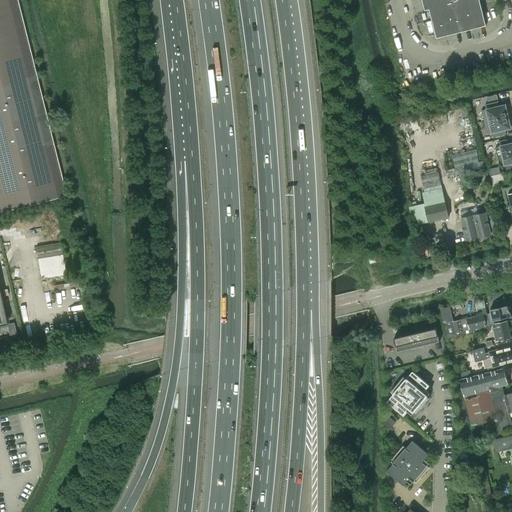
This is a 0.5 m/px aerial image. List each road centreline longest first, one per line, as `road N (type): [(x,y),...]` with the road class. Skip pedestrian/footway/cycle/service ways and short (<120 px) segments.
road 1 (motorway): [(207,0),(230,277),(216,511)]
road 2 (motorway): [(261,511),(271,268),(248,0)]
road 3 (motorway): [(190,159),(174,370),(127,511)]
road 4 (motorway): [(190,159),(196,322),(183,511)]
road 5 (motorway): [(304,304),(281,0)]
road 6 (motorway): [(319,511),(317,375),(304,304)]
road 7 (motorway): [(291,511),(304,304)]
road 8 (unclassified): [(396,0),(412,69),(511,47)]
road 9 (motorway): [(174,0),(190,159)]
road 10 (residential): [(438,511),(441,402),(434,373)]
road 11 (unclassified): [(378,295),(511,266)]
